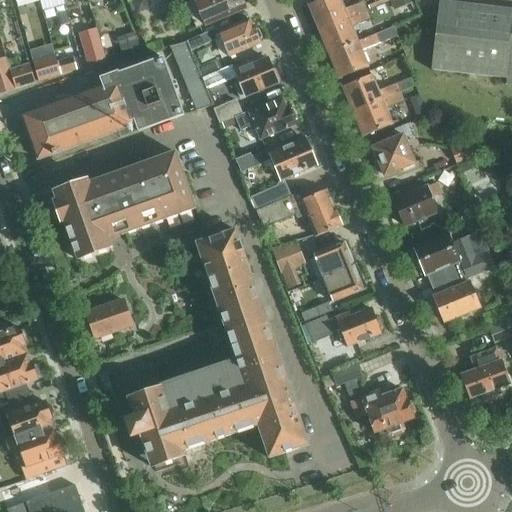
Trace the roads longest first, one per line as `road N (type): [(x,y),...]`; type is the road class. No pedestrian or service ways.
road 1 (tertiary): [(472,482),(274,0)]
road 2 (residential): [(120,511),(0,171)]
